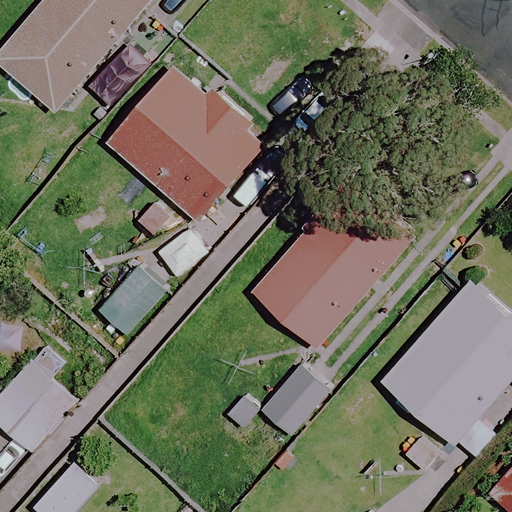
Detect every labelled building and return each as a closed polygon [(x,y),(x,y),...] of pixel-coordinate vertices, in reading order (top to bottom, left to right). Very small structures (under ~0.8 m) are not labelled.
[(151,0),(49,0),(0,58),(0,62),(57,111),(151,0)] [(108,140),(162,188),(135,218),(156,237),(183,206),(200,221),(274,137),(218,88),(211,95),(176,64),(108,140)] [(417,237),(353,179),(253,289),(318,347),(417,237)] [(142,326),(199,258),(168,232),(111,301),(142,326)] [(377,381),(430,427),(402,459),(423,477),(450,445),(456,450),(511,386),(511,311),(470,274),(377,381)] [(335,382),(302,356),(259,410),(292,436),(335,382)] [(76,511),(100,483),(73,460),(34,507),(40,511),(76,511)] [(511,474),(494,495),(511,510),(511,474)]
